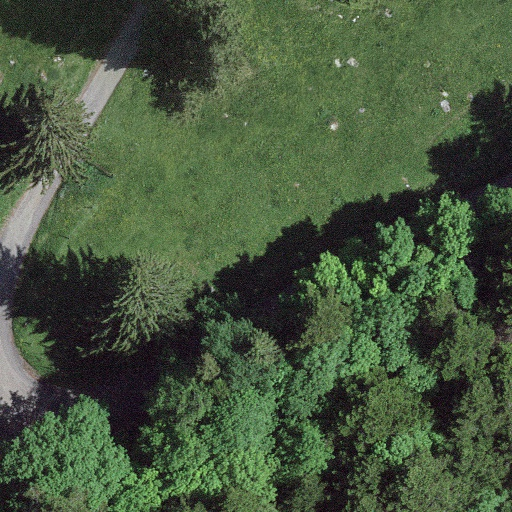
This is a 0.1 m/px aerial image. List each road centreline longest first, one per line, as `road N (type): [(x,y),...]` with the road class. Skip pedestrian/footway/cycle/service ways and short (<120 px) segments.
road 1 (unclassified): [(511,188),(278,301),(169,385),(105,417),(52,411)]
road 2 (unclassified): [(0,288),(47,183),(154,0)]
